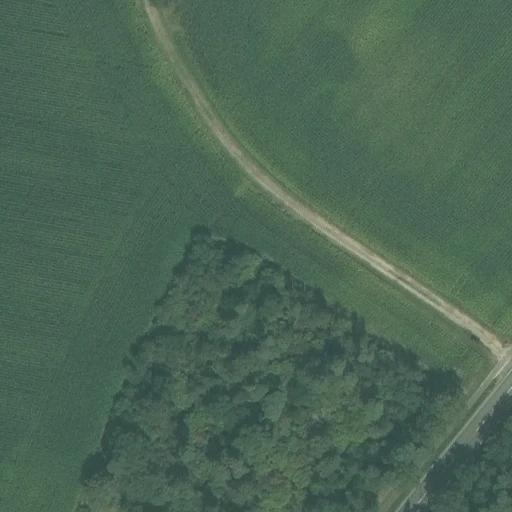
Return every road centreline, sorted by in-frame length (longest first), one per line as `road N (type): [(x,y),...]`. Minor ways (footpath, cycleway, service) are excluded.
road 1 (track): [(509,353),(245,172),(145,0)]
road 2 (tertiary): [(511,385),(409,511)]
